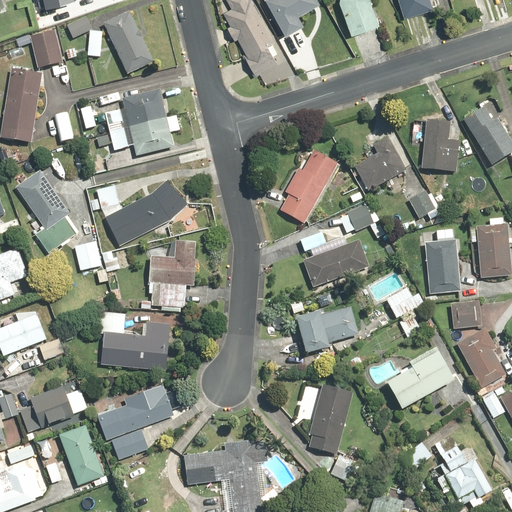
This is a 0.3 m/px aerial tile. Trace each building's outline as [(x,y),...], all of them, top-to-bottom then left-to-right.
[(226,0),(231,9),(222,14),(229,26),(226,28),(234,42),(237,40),(246,55),(243,57),(255,78),(277,65),(273,57),(278,54),(272,43),(276,41),(252,0),(226,0)] [(317,0),(264,0),(285,36),(302,26),(297,17),(320,5),(317,0)] [(378,26),(369,0),(338,0),(338,2),(350,36),(378,26)] [(397,0),(403,19),(432,10),(429,0),(397,0)] [(130,12),(102,25),(126,76),(154,63),(130,12)] [(67,27),(73,39),(91,30),(86,18),(67,27)] [(55,31),(29,37),(38,70),(64,64),(55,31)] [(102,32),(89,31),(88,57),(101,58),(102,32)] [(10,70),(0,136),(0,139),(31,144),(41,74),(10,70)] [(159,89),(121,99),(136,158),(174,149),(170,134),(180,131),(176,116),(166,119),(159,89)] [(491,166),(511,153),(511,144),(497,120),(492,123),(482,108),(462,121),(491,166)] [(75,140),(68,113),(54,116),(60,143),(75,140)] [(424,121),(420,170),(457,173),(459,142),(448,141),(450,123),(424,121)] [(353,168),(367,192),(406,171),(387,137),(371,146),(376,155),(353,168)] [(280,211),(303,225),(337,164),(314,151),(302,171),(298,169),(284,193),(289,196),(280,211)] [(40,171),(15,189),(45,232),(70,215),(40,171)] [(166,182),(149,196),(104,220),(119,248),(166,223),(170,222),(187,206),(166,182)] [(425,192),(408,201),(419,219),(435,210),(425,192)] [(365,206),(347,213),(354,232),(373,225),(365,206)] [(18,222),(14,211),(0,216),(0,219),(3,227),(18,222)] [(475,227),(480,280),(511,277),(511,270),(508,225),(475,227)] [(150,257),(148,282),(193,286),(195,260),(193,260),(195,243),(176,241),(174,259),(150,257)] [(302,262),(312,288),(369,267),(359,241),(302,262)] [(429,295),(461,292),(455,241),(424,244),(429,295)] [(96,243),(74,247),(79,272),(101,267),(96,243)] [(0,299),(15,295),(11,282),(26,277),(17,250),(0,255),(0,299)] [(105,269),(96,271),(99,285),(108,283),(105,269)] [(396,318),(424,303),(419,293),(412,297),(407,288),(386,300),(396,318)] [(478,301),(450,305),(453,330),(481,327),(478,301)] [(318,311),(294,317),(304,354),(328,348),(327,343),(358,335),(351,306),(319,315),(318,311)] [(103,335),(100,365),(166,371),(170,325),(145,322),(144,336),(123,334),(125,315),(100,312),(98,334),(103,335)] [(414,314),(399,323),(408,338),(423,330),(414,314)] [(36,316),(0,328),(0,350),(2,357),(45,341),(36,316)] [(456,345),(481,389),(505,376),(492,352),(496,350),(484,330),(456,345)] [(59,339),(39,346),(44,361),(64,354),(59,339)] [(385,383),(400,410),(454,380),(436,347),(408,363),(411,368),(385,383)] [(96,416),(105,441),(109,440),(117,461),(148,449),(140,428),(174,416),(162,384),(123,399),(126,405),(96,416)] [(308,448),(336,455),(352,393),(321,385),(308,435),(312,435),(308,448)] [(62,387),(29,398),(32,406),(19,410),(27,432),(73,416),(62,387)] [(511,391),(500,399),(511,420),(511,391)] [(0,397),(0,404),(5,419),(19,415),(12,394),(0,397)] [(482,401),(492,420),(505,413),(494,394),(482,401)] [(59,435),(77,486),(104,477),(85,425),(59,435)] [(232,511),(226,511),(225,510),(222,511),(261,511),(256,463),(267,461),(264,440),(253,442),(253,440),(224,443),(225,451),(183,456),(187,485),(229,480),(232,511)] [(432,456),(422,443),(400,459),(410,472),(432,456)] [(7,454),(11,465),(35,456),(31,445),(7,454)] [(477,498),(491,491),(474,459),(444,476),(457,499),(473,490),(477,498)] [(0,486),(0,511),(2,511),(35,501),(22,466),(6,472),(12,490),(3,494),(0,486)] [(400,511),(403,501),(374,494),(369,511),(400,511)]
